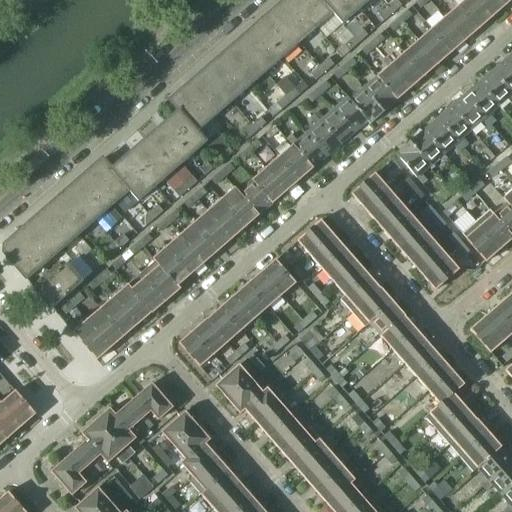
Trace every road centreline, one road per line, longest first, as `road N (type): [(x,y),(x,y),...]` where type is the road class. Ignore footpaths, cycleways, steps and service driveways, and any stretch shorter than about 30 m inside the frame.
road 1 (residential): [(0,211),(246,0)]
road 2 (residential): [(511,38),(322,194)]
road 3 (residential): [(322,194),(152,347)]
road 4 (residential): [(298,511),(152,347)]
road 5 (residential): [(437,326),(322,194)]
road 6 (residential): [(86,405),(0,308)]
